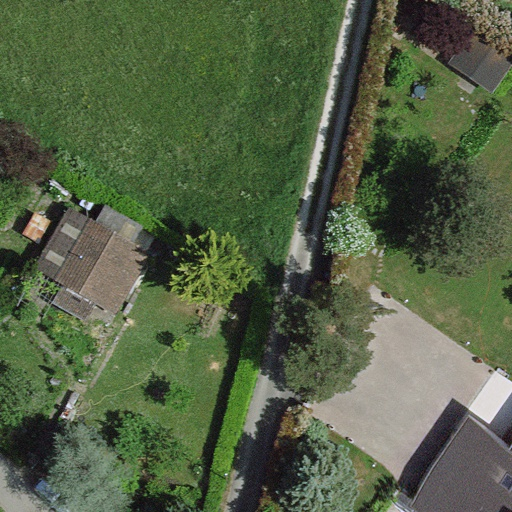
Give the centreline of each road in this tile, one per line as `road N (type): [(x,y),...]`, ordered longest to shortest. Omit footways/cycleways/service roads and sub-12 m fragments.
road 1 (track): [(359,0),(282,334)]
road 2 (residential): [(282,334),(240,511)]
